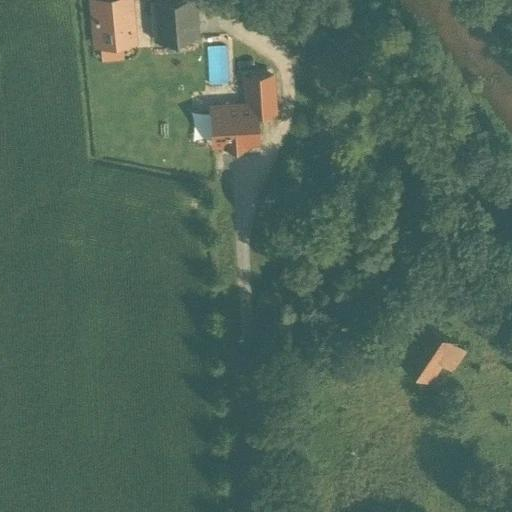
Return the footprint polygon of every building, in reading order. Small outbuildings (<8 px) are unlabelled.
[(131,0),(87,0),(91,46),(135,43),(131,0)] [(209,0),(163,0),(166,39),(211,37),(209,0)] [(256,99),(257,113),(276,112),(274,73),(243,75),(244,100),(256,99)] [(207,102),(210,148),(259,144),(257,113),(256,99),(244,100),(207,102)] [(465,354),(421,327),(397,365),(430,386),(440,370),(451,377),(465,354)]
